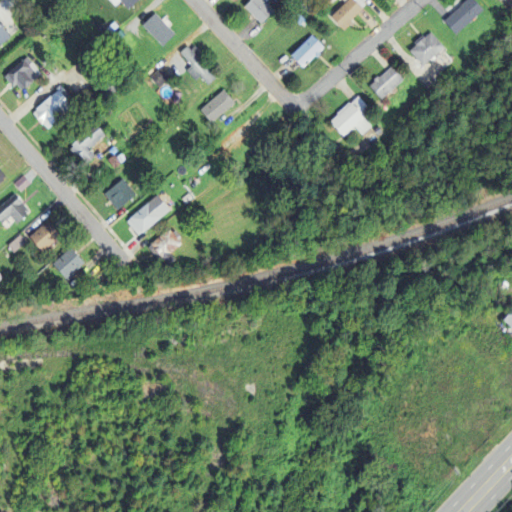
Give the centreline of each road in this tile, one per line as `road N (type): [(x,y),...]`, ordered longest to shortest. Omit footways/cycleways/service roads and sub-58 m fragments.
road 1 (residential): [(126,270),(0,122)]
road 2 (residential): [(291,112),(416,0)]
road 3 (residential): [(291,112),(188,0)]
